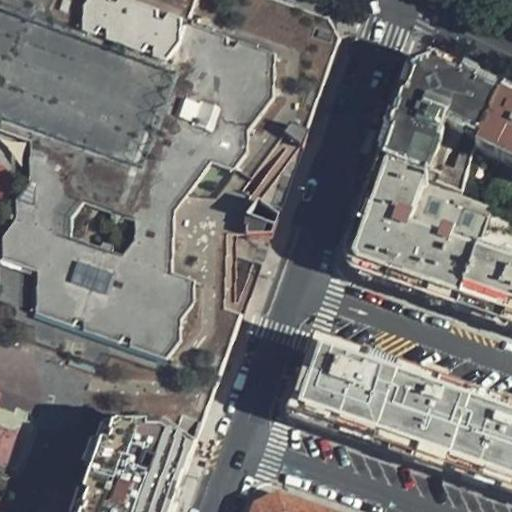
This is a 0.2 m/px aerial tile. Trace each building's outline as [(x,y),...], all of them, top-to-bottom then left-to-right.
[(333,69),(343,44),(333,23),(273,0),(249,0),(246,8),(225,0),(0,0),(0,511),(176,511),(179,504),(176,504),(198,442),(240,321),(232,318),(223,315),(225,214),(279,137),(287,142),(303,154),(308,142),(305,140),(330,68),(333,69)] [(473,152),(499,98),(434,65),(422,71),(411,77),(405,92),(399,109),(393,126),(387,145),(379,167),(464,201),(470,159),(473,152)] [(315,123),(333,69),(330,68),(305,140),(308,142),(315,123)] [(511,103),(499,98),(473,152),(511,170),(511,103)] [(287,142),(279,137),(225,214),(223,315),(232,318),(234,253),(234,248),(234,242),(235,218),(247,201),(287,142)] [(464,201),(379,167),(370,190),(362,212),(346,258),(352,269),(357,280),(424,303),(440,309),(457,315),(493,212),(464,201)] [(257,208),(247,201),(235,218),(234,242),(246,243),(244,221),(257,208)] [(272,243),(279,224),(274,220),(257,208),(244,221),(246,243),(272,243)] [(511,219),(493,212),(457,315),(472,320),(487,325),(498,329),(509,333),(511,334),(511,219)] [(343,353),(332,349),(309,361),(296,401),(305,425),(511,497),(511,412),(491,405),(414,378),(377,365),(343,353)] [(317,511),(281,499),(269,505),(258,510),(257,511),(317,511)]
